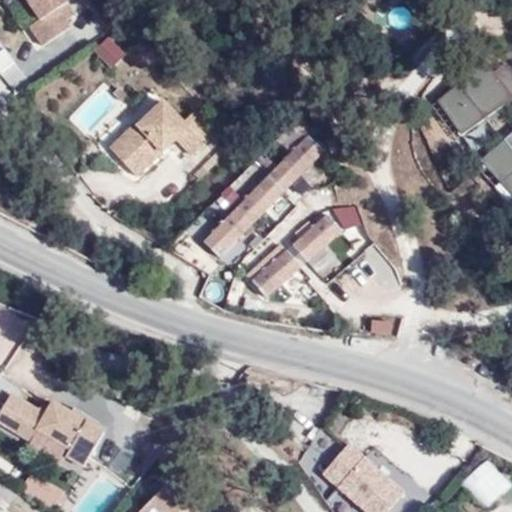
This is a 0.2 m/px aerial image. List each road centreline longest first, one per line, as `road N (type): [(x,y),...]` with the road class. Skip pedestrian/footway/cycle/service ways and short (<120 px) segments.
road 1 (tertiary): [(511,429),(235,340),(0,245)]
road 2 (unknown): [(181,320),(192,276),(114,228),(0,109)]
